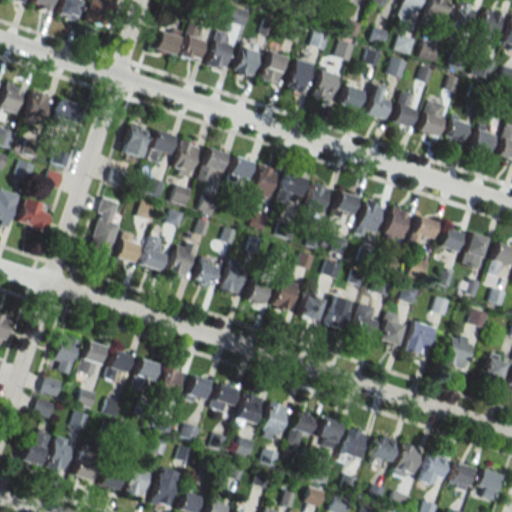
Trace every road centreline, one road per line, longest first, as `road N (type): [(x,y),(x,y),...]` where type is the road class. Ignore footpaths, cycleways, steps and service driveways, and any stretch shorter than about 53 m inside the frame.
road 1 (residential): [(0,266),(511,433)]
road 2 (residential): [(0,40),(511,205)]
road 3 (residential): [(0,426),(137,0)]
